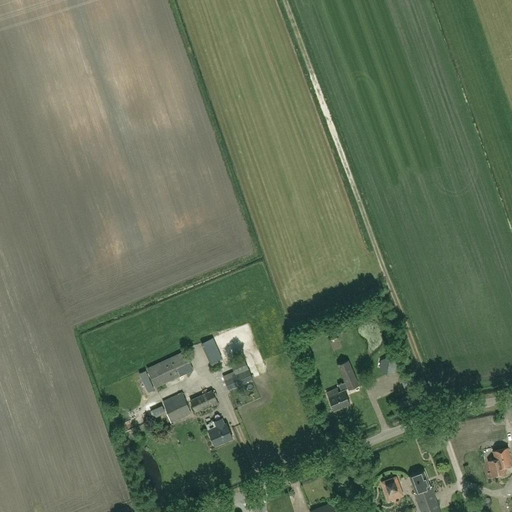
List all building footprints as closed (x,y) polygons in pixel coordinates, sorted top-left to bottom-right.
[(223,360),(218,338),(207,341),(212,363),(223,360)] [(156,386),(169,380),(193,369),(184,351),(147,368),(156,386)] [(390,356),(381,359),(380,368),(387,374),(395,371),(401,372),(403,363),(397,362),(390,356)] [(235,371),(224,376),(229,389),(252,379),(243,358),(231,363),(235,371)] [(335,394),(333,390),(327,392),(335,410),(351,403),(345,389),(358,384),(348,360),(338,364),(346,381),(339,384),(342,391),(335,394)] [(212,390),(190,400),(195,411),(211,404),(212,406),(218,403),(212,390)] [(414,391),(398,399),(402,409),(419,401),(414,391)] [(182,392),(162,401),(172,422),(192,412),(182,392)] [(165,411),(162,404),(150,409),(153,416),(165,411)] [(209,430),(215,445),(233,437),(227,422),(225,423),(222,417),(214,421),(217,426),(209,430)] [(495,459),(488,460),(492,476),(505,473),(504,467),(511,464),(511,463),(508,447),(493,451),(495,459)] [(428,480),(424,470),(410,476),(416,492),(414,493),(421,511),(441,511),(438,504),(436,497),(432,486),(430,486),(428,480)] [(382,481),(384,486),(387,494),(402,489),(397,475),(382,481)] [(309,511),(339,511),(335,501),(312,510),(310,511),(309,511)]
